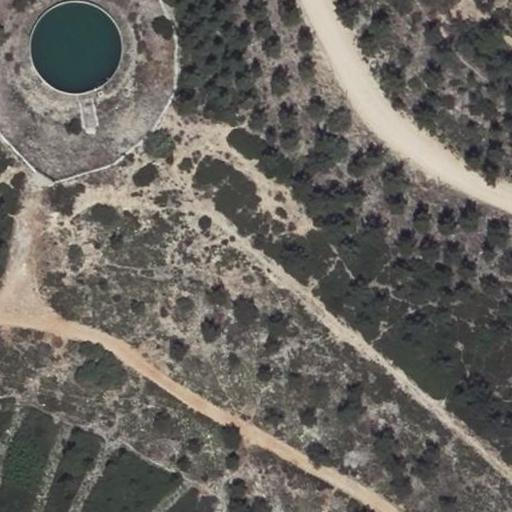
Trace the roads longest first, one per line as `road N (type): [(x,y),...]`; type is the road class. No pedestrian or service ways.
road 1 (track): [(0,313),(63,320),(109,336),(243,433),(363,490),(389,511)]
road 2 (track): [(511,201),(461,178),(366,110),(303,0)]
